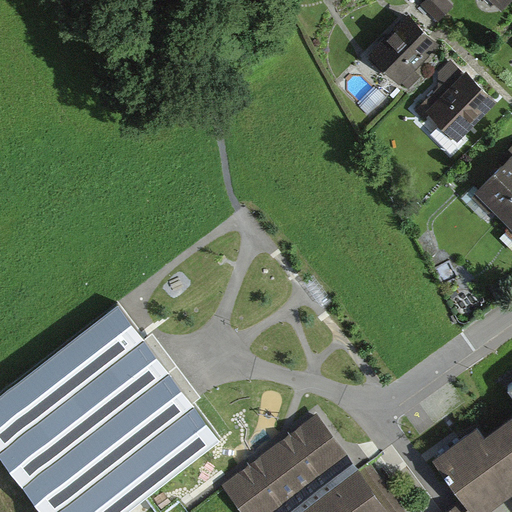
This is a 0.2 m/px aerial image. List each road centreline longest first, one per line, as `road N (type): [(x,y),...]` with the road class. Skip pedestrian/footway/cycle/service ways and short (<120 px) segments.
road 1 (track): [(180,0),(238,210)]
road 2 (residential): [(511,313),(383,400)]
